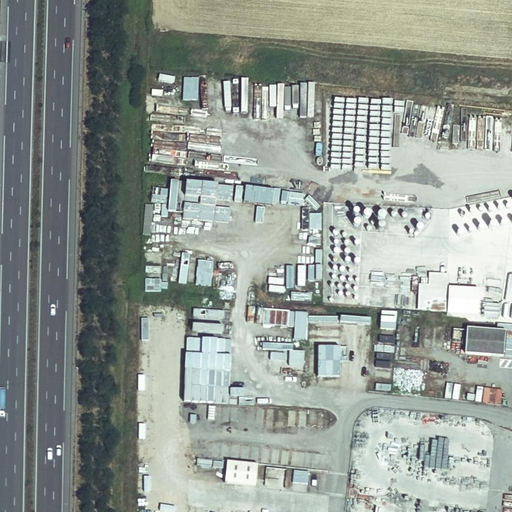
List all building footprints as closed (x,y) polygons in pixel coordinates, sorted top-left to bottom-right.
[(201,224),(202,212),(231,215),(233,184),(170,179),(168,210),(184,211),(183,222),(201,224)] [(257,201),(257,192),(258,192),(259,186),(247,185),(245,200),(257,201)] [(309,212),(310,228),(321,227),(321,212),(309,212)] [(167,228),(166,245),(178,246),(179,229),(167,228)] [(503,254),(487,253),(486,264),(502,265),(503,254)] [(197,259),(195,284),(211,285),(213,260),(197,259)] [(429,271),(428,277),(417,276),(416,310),(447,311),(449,272),(429,271)] [(460,277),(458,291),(473,293),(474,290),(484,292),(486,282),(474,280),(473,285),(471,284),(472,278),(460,277)] [(292,338),(306,339),(308,310),(263,308),(262,324),(293,325),(292,338)] [(504,334),(465,331),(463,357),(502,360),(504,334)] [(273,345),(272,372),(304,373),(305,346),(273,345)] [(462,401),(474,401),(475,385),(463,384),(462,401)] [(482,403),(500,405),(502,389),(484,387),(482,403)] [(256,485),(257,461),(226,460),(225,483),(256,485)] [(293,483),(308,483),(308,470),(293,470),(293,483)] [(511,511),(511,499),(511,504),(504,503),(503,511),(511,511)]
